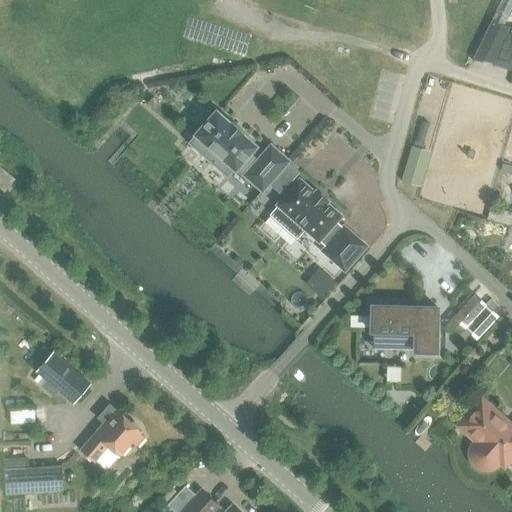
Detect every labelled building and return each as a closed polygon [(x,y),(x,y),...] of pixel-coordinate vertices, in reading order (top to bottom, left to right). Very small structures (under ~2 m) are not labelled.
[(511,0),(501,0),(491,22),(504,26),(508,17),(511,6),(511,0)] [(510,27),(504,26),(491,22),(472,60),(492,66),(506,35),(510,37),(511,49),(511,31),(507,32),(510,27)] [(511,67),(511,49),(510,37),(506,35),(492,66),(510,70),(511,67)] [(153,97),(147,103),(154,109),(159,102),(153,97)] [(188,142),(227,176),(234,168),(235,169),(237,167),(245,174),(244,175),(262,190),(288,160),(270,145),(256,161),(248,154),(256,146),(215,110),(211,114),(207,111),(194,126),(199,130),(188,142)] [(412,146),(402,181),(414,185),(424,150),(422,149),(424,143),(415,141),(413,146),(412,146)] [(15,180),(0,166),(0,190),(4,193),(15,180)] [(286,195),(277,205),(291,217),(283,226),(296,238),(304,229),(326,247),(323,251),(344,270),(365,245),(344,227),(343,228),(336,221),(340,216),(325,203),(327,201),(315,191),(314,193),(299,180),(286,195)] [(322,271),(308,287),(321,298),(335,282),(322,271)] [(475,294),(444,326),(444,328),(465,329),(471,322),(484,333),(499,317),(475,294)] [(373,332),(372,349),(414,349),(414,351),(436,352),(437,309),(371,307),(371,328),(371,331),(371,332),(373,332)] [(51,352),(34,372),(72,404),(89,385),(51,352)] [(464,423),(462,425),(480,440),(476,445),(471,441),(468,447),(466,455),(468,462),(473,468),(479,472),(487,473),(494,471),(500,466),(504,470),(511,460),(511,429),(511,430),(481,403),(471,415),(470,415),(469,416),(471,417),(466,423),(464,422),(463,423),(464,423)] [(35,420),(35,405),(12,405),(12,421),(35,420)] [(144,437),(139,433),(140,433),(136,430),(136,427),(130,421),(126,421),(114,411),(113,412),(107,407),(97,418),(103,423),(80,450),(93,462),(107,446),(119,456),(130,442),(136,447),(144,437)] [(28,457),(3,459),(4,468),(29,467),(28,457)] [(61,466),(4,469),(5,494),(62,491),(61,466)] [(170,500),(166,504),(174,511),(217,511),(214,509),(217,506),(212,502),(201,492),(196,497),(184,485),(182,487),(170,500)]
